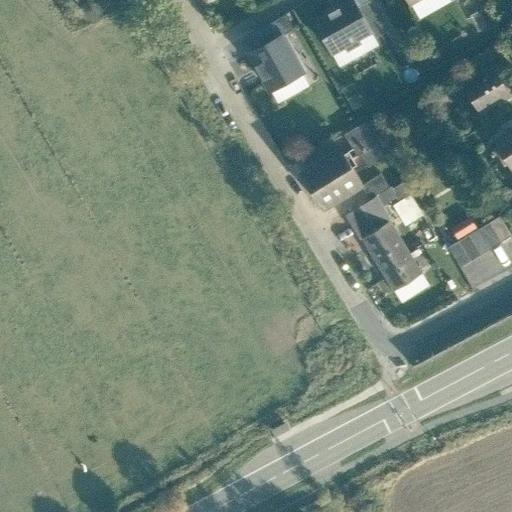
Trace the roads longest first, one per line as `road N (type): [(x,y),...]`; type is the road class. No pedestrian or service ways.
road 1 (residential): [(511,290),(389,350),(205,45)]
road 2 (secondary): [(511,352),(210,511)]
